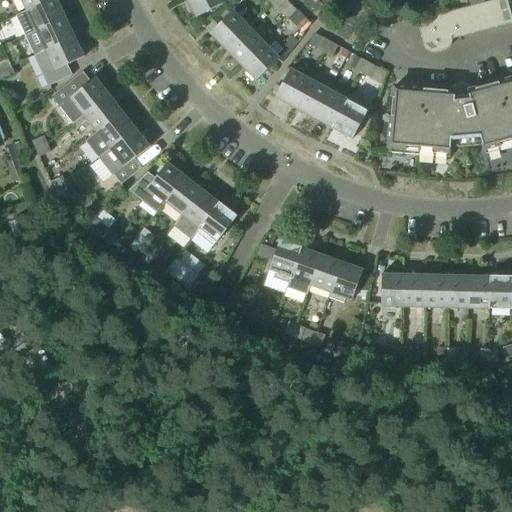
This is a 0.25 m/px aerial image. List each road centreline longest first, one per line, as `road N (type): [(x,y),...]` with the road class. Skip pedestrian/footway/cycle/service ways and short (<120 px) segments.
road 1 (residential): [(511,207),(424,210),(369,199),(290,167),(211,112),(173,73),(126,0)]
road 2 (residential): [(128,511),(0,312)]
